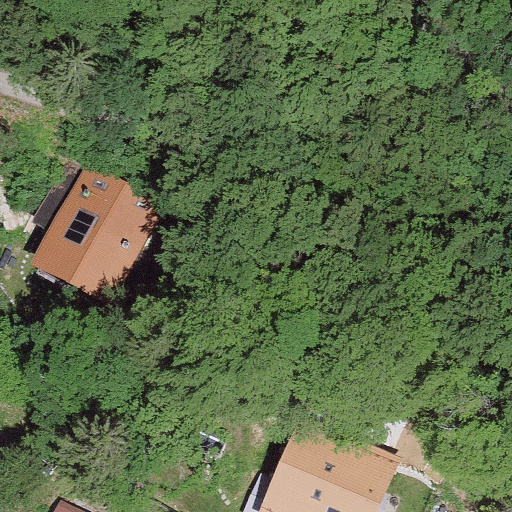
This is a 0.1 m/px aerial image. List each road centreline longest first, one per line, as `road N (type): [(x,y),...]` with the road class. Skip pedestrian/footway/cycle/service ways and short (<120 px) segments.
road 1 (residential): [(0,78),(349,213),(511,248)]
road 2 (residential): [(511,108),(412,0)]
